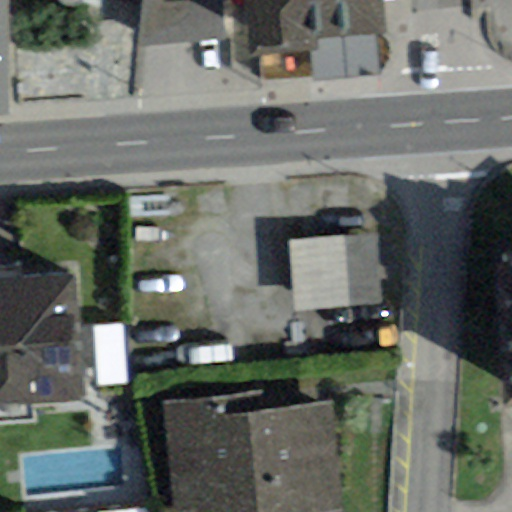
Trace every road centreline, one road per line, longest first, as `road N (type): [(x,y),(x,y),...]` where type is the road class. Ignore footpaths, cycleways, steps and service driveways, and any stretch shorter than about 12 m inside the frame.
road 1 (primary): [(0,151),(445,122)]
road 2 (residential): [(429,511),(445,122)]
road 3 (residential): [(445,122),(443,0)]
